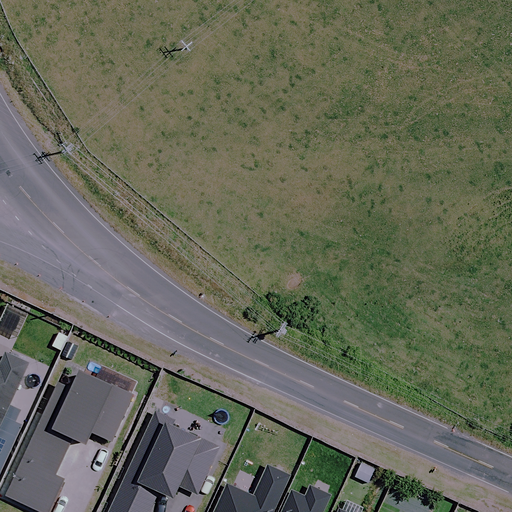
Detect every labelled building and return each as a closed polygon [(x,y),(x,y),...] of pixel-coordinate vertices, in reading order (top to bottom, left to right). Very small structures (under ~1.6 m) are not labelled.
[(0,468),(20,425),(2,417),(26,365),(2,354),(0,358),(0,468)] [(57,383),(38,425),(70,439),(83,445),(88,432),(111,442),(132,396),(76,371),(68,388),(57,383)] [(174,421),(154,412),(124,478),(157,493),(171,499),(176,486),(195,495),(216,448),(171,428),(174,421)] [(70,439),(38,425),(5,497),(37,511),(47,511),(62,480),(53,476),(70,439)] [(272,511),(289,475),(266,465),(253,496),(226,484),(213,511),(272,511)] [(148,511),(157,493),(124,478),(109,511),(148,511)] [(322,511),(330,496),(309,487),(304,497),(290,491),(280,511),(322,511)]
